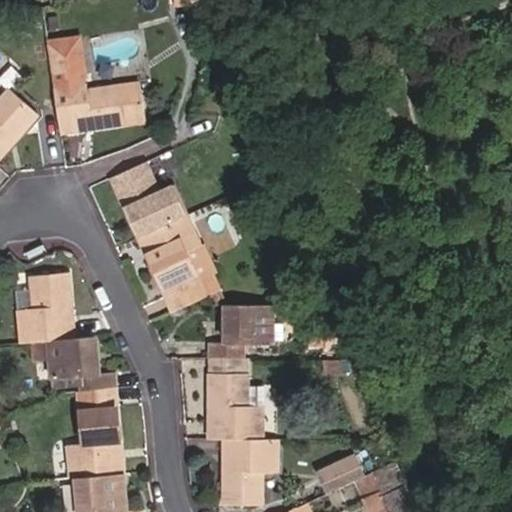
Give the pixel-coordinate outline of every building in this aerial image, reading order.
[(85,31),(53,35),(57,63),(66,62),(68,70),(58,71),(66,125),(148,114),(143,75),(92,82),(85,31)] [(0,164),(2,166),(47,117),(19,91),(0,111),(0,164)] [(171,186),(159,160),(124,175),(147,234),(196,211),(183,180),(171,186)] [(208,237),(196,211),(147,234),(172,289),(181,312),(197,305),(220,295),(196,244),(208,237)] [(208,237),(196,244),(220,295),(232,288),(208,237)] [(19,312),(23,346),(35,345),(50,344),(80,341),(75,275),(37,278),(40,311),(19,312)] [(219,341),(220,361),(235,361),(256,362),(255,341),(279,342),(278,307),(234,305),(235,341),(219,341)] [(328,338),(309,337),(309,347),(328,348),(328,338)] [(50,344),(51,358),(52,387),(77,386),(77,394),(115,391),(114,373),(97,374),(94,340),(80,341),(50,344)] [(35,345),(35,359),(51,358),(50,344),(35,345)] [(235,361),(220,361),(220,375),(235,375),(235,361)] [(353,362),(335,363),(335,374),(353,373),(353,362)] [(235,375),(220,375),(221,440),(233,440),(272,440),(273,407),(256,407),(256,375),(235,375)] [(66,448),(68,479),(80,477),(120,474),(116,411),(115,391),(77,394),(79,413),(81,447),(66,448)] [(0,426),(8,423),(0,404),(0,426)] [(286,440),(272,440),(233,440),(232,503),(270,504),(271,468),(286,468),(286,440)] [(393,463),(369,476),(382,505),(405,495),(393,463)] [(354,483),(362,479),(354,464),(322,478),(330,493),(354,483)] [(143,511),(144,510),(124,511),(123,511),(120,474),(80,477),(82,511),(143,511)] [(382,505),(369,476),(362,479),(354,483),(369,511),(382,505)] [(405,495),(382,505),(385,511),(412,511),(411,510),(405,495)] [(288,511),(312,511),(309,503),(300,507),(288,511)]
